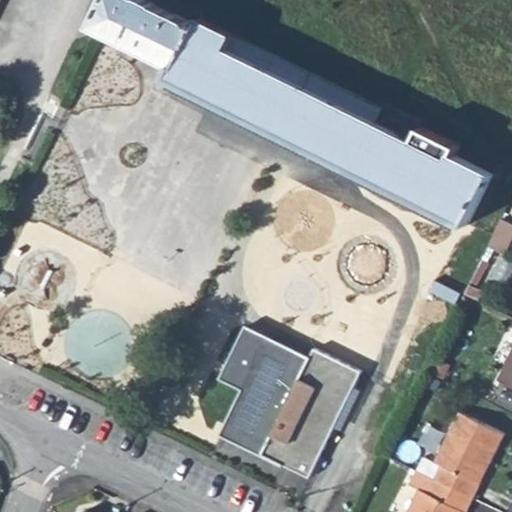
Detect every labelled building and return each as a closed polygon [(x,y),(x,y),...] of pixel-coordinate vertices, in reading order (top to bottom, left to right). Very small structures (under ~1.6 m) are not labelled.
[(142,0),(106,0),(95,24),(176,64),(170,76),(316,148),(469,221),(493,174),(454,155),(459,144),(424,126),(416,141),(376,122),(382,108),(307,70),(222,29),(193,15),(195,11),(188,8),(182,19),(164,10),(142,0)] [(142,0),(164,10),(169,0),(142,0)] [(123,102),(110,134),(250,189),(263,157),(123,102)] [(0,259),(28,272),(92,137),(64,124),(0,259)] [(511,222),(504,218),(490,245),(505,253),(511,237),(511,222)] [(222,438),(310,477),(363,371),(315,350),(312,356),(248,327),(224,381),(246,392),(222,438)] [(511,353),(499,380),(511,386),(511,353)] [(442,465),(436,478),(468,493),(472,496),(474,497),(480,483),(477,482),(487,462),(490,464),(506,432),(461,411),(436,462),(442,465)] [(477,482),(480,483),(490,464),(487,462),(477,482)] [(412,483),(421,487),(409,511),(458,511),(468,493),(436,478),(419,469),(412,483)] [(468,493),(458,511),(463,511),(472,496),(468,493)]
